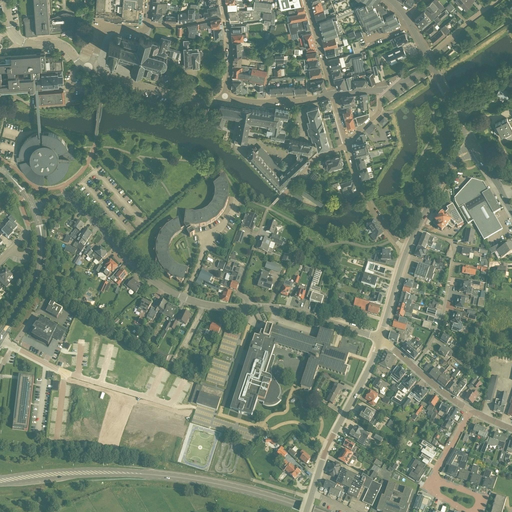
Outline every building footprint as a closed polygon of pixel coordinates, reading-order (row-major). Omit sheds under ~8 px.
[(33,0),(35,19),(28,19),(27,18),(26,18),(25,18),(25,19),(24,19),(25,21),(26,25),(27,35),(36,35),(36,33),(51,31),(50,25),(51,25),(51,31),(70,30),(74,15),(67,12),(63,13),(52,18),(50,18),(50,17),(50,14),(49,14),(49,10),(50,9),(49,3),(48,0),(33,0)] [(94,0),(93,16),(104,17),(104,19),(138,22),(140,8),(143,8),(143,0),(94,0)] [(279,0),(280,5),(279,5),(280,9),(296,6),(304,5),(302,0),(279,0)] [(339,0),(340,1),(334,4),(340,18),(355,11),(362,24),(363,24),(366,32),(377,28),(379,33),(389,29),(390,30),(393,29),(392,28),(401,24),(398,18),(397,18),(394,13),(388,15),(386,10),(385,10),(382,5),(381,6),(379,1),(379,0),(339,0)] [(445,8),(437,0),(433,0),(432,1),(426,5),(425,3),(422,6),(425,10),(424,11),(418,16),(415,19),(422,27),(431,19),(428,16),(429,14),(433,19),(445,8)] [(465,9),(472,4),(468,0),(455,0),(459,5),(460,4),(465,9)] [(254,1),(253,9),(271,12),(271,8),(272,3),(254,1)] [(451,12),(455,8),(450,2),(446,6),(451,12)] [(208,11),(204,12),(205,17),(220,14),(221,13),(219,3),(211,5),(211,7),(207,8),(208,11)] [(314,12),(326,8),(325,3),(324,3),(313,7),(314,12)] [(178,22),(195,19),(195,10),(195,4),(191,4),(190,11),(178,13),(178,22)] [(306,11),(304,6),(296,7),(297,10),(294,11),(294,10),(288,11),(289,14),(297,13),(306,11)] [(316,17),(325,14),(325,12),(328,11),(327,8),(314,13),(316,17)] [(176,17),(177,11),(175,10),(174,16),(166,16),(166,22),(176,22),(176,17)] [(237,11),(228,12),(228,13),(229,17),(230,22),(239,22),(239,21),(252,17),(251,10),(247,11),(242,11),(237,11)] [(435,26),(438,24),(437,23),(448,14),(445,10),(434,19),(436,22),(433,24),(425,30),(430,36),(438,29),(435,26)] [(153,12),(151,20),(161,22),(162,17),(163,13),(153,12)] [(290,22),(308,18),(306,12),(289,15),(290,22)] [(327,18),(317,21),(321,32),(320,33),(322,39),(342,32),(336,15),(327,18)] [(215,28),(222,27),(221,19),(211,20),(211,21),(211,27),(215,27),(215,28)] [(291,34),(298,33),(297,30),(306,29),(310,29),(308,19),(303,20),(288,22),(291,34)] [(198,37),(199,25),(199,24),(187,26),(188,31),(187,36),(198,37)] [(222,27),(215,28),(214,28),(215,39),(223,38),(223,37),(224,37),(222,27)] [(440,29),(430,38),(435,43),(445,34),(446,34),(447,32),(443,27),(441,29),(440,29)] [(356,37),(355,33),(354,31),(347,33),(348,35),(347,35),(349,40),(356,37)] [(356,37),(357,40),(364,36),(363,32),(361,32),(361,31),(355,33),(356,37)] [(301,48),(315,47),(311,32),(303,34),(300,34),(303,46),(299,46),(300,48),(301,48)] [(394,46),(398,45),(402,43),(401,43),(407,40),(404,33),(393,38),(394,42),(393,43),(394,46)] [(185,55),(184,52),(169,48),(171,39),(161,36),(159,43),(159,42),(158,43),(152,41),(140,37),(139,42),(122,38),(121,36),(118,35),(115,36),(114,40),(115,42),(111,41),(110,40),(109,41),(110,41),(107,51),(107,52),(108,52),(110,52),(109,54),(110,55),(111,56),(112,55),(111,57),(110,63),(115,65),(116,61),(132,65),(131,70),(134,71),(133,74),(138,76),(139,73),(142,74),(151,76),(151,78),(155,79),(158,77),(159,74),(158,72),(160,71),(160,69),(161,69),(162,69),(162,68),(162,67),(164,67),(167,64),(167,61),(167,58),(165,56),(167,56),(168,53),(165,50),(166,49),(170,51),(169,57),(181,60),(183,54),(185,55)] [(325,49),(338,46),(335,37),(323,40),(325,49)] [(184,52),(185,55),(185,67),(199,66),(199,60),(200,60),(200,59),(201,59),(203,57),(202,51),(201,50),(198,50),(198,47),(192,48),(191,40),(184,40),(184,52)] [(247,55),(247,48),(243,48),(243,45),(251,45),(252,42),(241,41),(233,41),(233,55),(247,55)] [(332,58),(336,57),(336,55),(335,51),(342,49),(342,46),(338,47),(338,46),(325,49),(327,57),(331,56),(332,58)] [(406,54),(402,47),(393,51),(386,54),(389,62),(390,62),(391,65),(398,62),(396,59),(397,59),(396,58),(406,54)] [(300,52),(299,48),(295,48),(284,48),(284,53),(294,54),(300,54),(300,56),(306,56),(306,59),(318,58),(316,51),(316,50),(305,52),(300,52)] [(0,56),(0,92),(1,91),(29,89),(31,90),(34,90),(35,89),(35,92),(34,92),(35,105),(37,105),(39,105),(65,103),(64,90),(54,90),(53,87),(53,86),(50,86),(50,87),(50,86),(47,86),(47,87),(46,86),(44,87),(44,88),(43,88),(43,84),(38,84),(37,78),(40,78),(39,77),(39,72),(58,70),(62,70),(63,70),(63,60),(54,61),(54,56),(47,56),(45,56),(45,53),(0,56)] [(247,55),(233,55),(233,57),(233,66),(234,66),(241,67),(242,58),(247,59),(247,60),(249,60),(249,55),(247,55)] [(346,66),(345,63),(344,60),(346,56),(346,55),(339,56),(339,57),(336,57),(332,58),(328,59),(331,69),(333,68),(333,70),(340,69),(345,68),(346,66)] [(359,73),(359,72),(359,71),(365,70),(362,55),(352,57),(353,62),(352,62),(352,65),(353,64),(354,70),(355,74),(359,73)] [(308,69),(320,67),(318,58),(306,59),(305,60),(305,63),(307,63),(308,69)] [(241,67),(234,66),(233,66),(232,77),(241,79),(241,78),(244,79),(244,81),(252,84),(253,82),(265,85),(267,75),(267,73),(267,71),(257,69),(255,69),(252,69),(251,74),(242,72),(242,71),(245,72),(245,70),(249,70),(249,67),(245,67),(241,67)] [(320,67),(308,69),(309,69),(310,78),(322,76),(322,74),(321,69),(320,69),(320,67)] [(333,70),(332,71),(333,75),(334,78),(342,76),(340,69),(333,70)] [(53,86),(53,87),(54,87),(54,86),(57,86),(57,87),(57,86),(59,85),(59,86),(59,85),(59,84),(64,83),(63,78),(63,75),(62,70),(58,70),(58,71),(56,71),(56,73),(56,74),(53,74),(53,73),(52,73),(52,74),(49,74),(49,73),(49,74),(46,74),(46,73),(45,73),(45,74),(43,75),(42,74),(42,75),(41,75),(42,75),(42,77),(39,77),(40,78),(37,78),(38,84),(43,84),(43,88),(44,88),(44,87),(46,86),(47,87),(47,86),(50,86),(50,87),(50,86),(53,86)] [(354,74),(355,74),(354,70),(353,71),(348,72),(346,74),(346,77),(344,77),(334,79),(336,89),(338,90),(346,88),(346,89),(352,88),(351,76),(354,74)] [(360,77),(362,76),(362,71),(359,72),(359,73),(355,74),(354,74),(351,76),(352,88),(362,88),(361,79),(359,79),(359,78),(357,78),(357,75),(359,75),(360,77)] [(369,85),(375,82),(372,73),(366,75),(369,85)] [(244,81),(244,79),(241,79),(241,81),(232,80),(231,91),(233,92),(242,92),(242,93),(243,93),(244,94),(245,93),(245,92),(247,92),(247,88),(243,88),(243,84),(244,81)] [(318,84),(320,92),(326,90),(323,79),(317,80),(318,84)] [(265,95),(266,85),(257,84),(256,91),(262,91),(262,95),(265,95)] [(320,92),(318,84),(310,86),(312,93),(320,91),(320,92)] [(511,96),(511,92),(500,87),(497,94),(501,95),(500,97),(505,99),(505,97),(509,99),(510,96),(511,96)] [(359,95),(360,100),(360,103),(361,109),(367,108),(366,102),(368,101),(367,94),(359,95)] [(342,107),(354,104),(353,96),(341,97),(340,99),(342,107)] [(323,110),(332,108),(330,100),(328,99),(321,101),(323,110)] [(220,105),(214,123),(222,126),(226,114),(240,117),(239,119),(239,120),(237,134),(235,134),(234,141),(235,141),(234,144),(241,145),(241,142),(247,143),(248,137),(249,136),(247,136),(250,122),(268,125),(266,132),(271,133),(271,136),(284,138),(285,130),(280,130),(282,117),(287,118),(288,111),(288,110),(275,108),(275,113),(252,109),(242,107),(241,109),(220,105)] [(343,112),(345,119),(353,116),(350,106),(346,107),(347,111),(343,112)] [(322,120),(318,107),(307,110),(310,120),(307,121),(309,127),(307,128),(309,134),(311,134),(313,140),(315,139),(318,149),(329,146),(325,133),(326,133),(325,129),(322,120)] [(357,124),(358,124),(361,123),(369,115),(369,112),(359,115),(360,118),(356,119),(357,124)] [(358,125),(358,124),(357,124),(356,119),(360,118),(359,115),(353,116),(345,119),(348,128),(349,128),(355,127),(355,126),(358,125)] [(383,125),(388,120),(384,117),(379,121),(383,125)] [(511,119),(509,122),(507,118),(495,124),(497,127),(495,128),(498,134),(500,133),(501,136),(505,134),(506,137),(511,134),(510,132),(511,130),(511,128),(511,126),(511,125),(511,119)] [(369,134),(374,128),(376,127),(372,123),(365,130),(369,134)] [(21,163),(20,163),(22,167),(24,171),(27,175),(31,177),(35,180),(39,181),(43,182),(44,171),(47,171),(50,181),(54,180),(58,178),(61,175),(64,172),(67,168),(69,164),(69,159),(72,159),(72,155),(71,151),(71,149),(70,147),(68,148),(68,147),(66,143),(63,140),(60,137),(56,134),(52,133),(47,132),(43,132),(43,137),(39,138),(37,133),(33,134),(29,137),(26,140),(23,143),(21,147),(20,151),(20,154),(19,157),(20,157),(20,158),(18,158),(18,160),(19,162),(21,161),(21,163)] [(357,143),(352,145),(355,156),(363,154),(365,153),(369,152),(367,144),(364,134),(360,135),(361,139),(356,140),(357,143)] [(253,148),(246,155),(280,190),(294,178),(292,176),(310,159),(308,158),(309,157),(310,155),(308,154),(309,151),(311,152),(312,143),(303,141),(300,140),(300,141),(290,139),(290,138),(284,138),(284,141),(287,142),(286,150),(296,151),(297,152),(297,155),(297,156),(300,156),(301,155),(301,156),(285,172),(261,146),(258,149),(255,146),(253,148)] [(363,154),(355,156),(359,169),(366,167),(367,167),(367,166),(366,167),(364,158),(363,154)] [(325,160),(323,160),(325,170),(327,169),(328,169),(333,167),(334,170),(343,167),(342,165),(342,164),(343,163),(343,161),(341,160),(340,156),(339,156),(338,156),(336,156),(335,157),(330,158),(329,158),(327,158),(327,159),(326,160),(326,159),(325,160)] [(366,167),(359,169),(361,179),(370,176),(373,176),(372,171),(368,172),(367,167),(366,167)] [(311,185),(318,176),(313,172),(306,181),(311,185)] [(226,189),(223,179),(215,185),(215,186),(216,185),(217,187),(215,188),(217,193),(217,195),(216,195),(215,200),(216,200),(216,202),(214,201),(212,206),(213,207),(212,208),(210,207),(207,211),(208,212),(206,213),(205,212),(200,214),(201,215),(199,215),(198,214),(193,215),(193,216),(191,215),(191,214),(187,213),(185,226),(188,232),(187,233),(190,237),(191,237),(191,236),(193,235),(194,235),(195,234),(192,230),(191,230),(188,224),(196,225),(206,223),(215,218),(222,210),(226,200),(226,189)] [(353,182),(352,179),(340,184),(342,189),(347,187),(347,188),(342,190),(345,196),(349,194),(350,197),(358,194),(354,182),(353,182)] [(488,192),(483,183),(472,180),(454,199),(455,203),(458,209),(468,225),(473,222),(484,241),(502,230),(493,215),(501,211),(489,191),(488,192)] [(456,226),(462,222),(451,206),(445,210),(446,210),(442,214),(439,218),(435,222),(440,226),(438,228),(441,231),(447,225),(450,227),(454,224),(456,226)] [(253,231),(258,218),(249,214),(247,218),(244,217),(241,225),(241,226),(253,231)] [(12,233),(17,228),(13,224),(16,221),(11,216),(8,219),(10,222),(5,227),(6,227),(12,233)] [(84,226),(77,221),(76,223),(73,222),(72,222),(70,225),(70,226),(73,228),(76,229),(72,234),(70,237),(75,240),(84,226)] [(180,231),(178,221),(177,221),(178,222),(173,224),(173,223),(168,226),(169,227),(166,230),(165,230),(162,234),(160,239),(159,238),(158,243),(158,248),(157,248),(157,253),(159,258),(158,258),(159,263),(160,263),(163,267),(162,268),(165,272),(166,272),(170,274),(169,275),(173,278),(174,278),(178,279),(178,280),(183,281),(186,271),(179,270),(173,266),(169,260),(167,254),(167,247),(169,240),(174,235),(180,231)] [(366,226),(370,231),(367,233),(374,241),(383,234),(380,229),(374,221),(366,226)] [(270,222),(266,232),(273,234),(271,238),(280,242),(281,237),(277,235),(278,233),(275,232),(277,224),(270,222)] [(13,234),(12,233),(6,227),(1,232),(0,230),(0,236),(1,237),(3,234),(8,239),(13,234)] [(84,230),(73,247),(78,250),(82,240),(88,232),(87,231),(85,229),(84,230)] [(466,244),(472,245),(475,246),(476,241),(473,241),(475,232),(466,230),(465,238),(467,238),(466,244)] [(82,240),(78,250),(81,253),(85,247),(84,246),(92,235),(88,232),(82,240)] [(241,244),(245,233),(240,232),(236,243),(241,244)] [(434,239),(430,237),(423,235),(421,241),(432,246),(433,243),(432,243),(434,239)] [(261,238),(259,244),(269,248),(273,249),(275,244),(283,248),(284,247),(284,246),(285,244),(283,243),(280,242),(271,238),(270,238),(269,241),(261,238)] [(431,248),(432,246),(421,241),(418,247),(425,250),(426,246),(431,248)] [(259,244),(256,249),(267,253),(267,252),(272,254),(273,250),(273,249),(269,248),(259,244)] [(500,249),(497,251),(497,252),(501,259),(511,252),(511,245),(511,244),(500,249)] [(75,255),(77,250),(68,245),(65,251),(75,255)] [(95,260),(103,251),(100,247),(94,254),(92,253),(93,253),(90,250),(85,255),(91,260),(93,258),(95,260)] [(438,267),(438,266),(439,264),(439,263),(432,261),(431,262),(428,261),(429,257),(427,256),(429,251),(426,250),(425,251),(418,248),(414,257),(431,263),(431,264),(438,267)] [(473,259),(474,251),(463,249),(462,255),(469,256),(469,259),(473,259)] [(105,252),(103,251),(95,260),(93,263),(96,265),(99,263),(102,259),(107,254),(107,253),(106,252),(105,252)] [(381,251),(381,257),(379,257),(377,264),(382,265),(383,261),(387,261),(390,261),(390,251),(381,251)] [(284,255),(282,261),(290,264),(293,258),(284,255)] [(77,266),(82,258),(78,256),(73,263),(77,266)] [(487,268),(488,259),(480,258),(480,262),(484,263),(483,267),(487,268)] [(109,273),(111,274),(118,266),(111,260),(102,270),(100,273),(107,277),(109,273)] [(223,270),(226,264),(220,261),(217,268),(223,270)] [(419,265),(418,265),(414,263),(412,268),(417,270),(414,278),(431,283),(432,281),(434,274),(433,274),(435,268),(438,269),(438,267),(431,264),(430,266),(424,264),(424,267),(419,265)] [(370,265),(367,274),(372,275),(373,273),(384,277),(386,271),(381,269),(382,267),(374,264),(373,266),(370,265)] [(507,273),(507,265),(499,264),(499,268),(497,268),(497,277),(505,277),(505,273),(507,273)] [(231,274),(241,277),(243,270),(233,267),(231,274)] [(463,274),(463,276),(469,277),(469,276),(474,277),(475,272),(476,269),(463,267),(462,274),(463,274)] [(6,281),(12,276),(9,273),(9,271),(7,272),(5,269),(2,272),(1,271),(1,273),(0,273),(0,277),(3,281),(1,283),(6,288),(10,284),(6,281)] [(128,273),(123,270),(122,271),(122,270),(117,276),(115,274),(110,279),(114,282),(117,278),(119,279),(116,283),(118,285),(127,275),(128,273)] [(212,285),(216,277),(202,270),(198,278),(212,285)] [(271,291),(273,286),(267,284),(268,282),(266,282),(269,274),(262,272),(261,275),(261,276),(262,276),(258,287),(269,291),(269,290),(271,291)] [(315,292),(317,288),(315,287),(316,285),(318,286),(322,274),(316,272),(314,278),(307,298),(311,299),(312,294),(314,295),(314,292),(315,292)] [(239,284),(241,277),(231,274),(229,281),(239,284)] [(360,274),(357,282),(362,284),(361,284),(375,288),(377,280),(364,276),(360,274)] [(142,287),(133,280),(131,282),(129,280),(124,286),(130,290),(131,289),(136,294),(142,287)] [(106,291),(108,284),(108,283),(104,281),(99,292),(103,294),(105,290),(106,291)] [(225,281),(223,286),(230,289),(236,291),(238,285),(232,283),(225,281)] [(404,286),(416,290),(418,284),(406,281),(404,286)] [(467,288),(467,289),(469,289),(470,287),(471,287),(471,285),(473,285),(473,286),(480,287),(480,283),(469,281),(468,283),(461,282),(460,287),(467,288)] [(287,297),(292,284),(288,283),(286,288),(284,287),(281,295),(287,297)] [(416,290),(404,286),(402,293),(409,295),(410,292),(424,296),(425,293),(416,290)] [(303,300),(306,290),(303,289),(304,288),(299,287),(298,291),(298,290),(295,298),(303,300)] [(90,288),(85,296),(90,300),(96,292),(90,288)] [(312,294),(311,299),(310,301),(321,305),(321,304),(326,306),(328,302),(327,301),(328,298),(327,298),(325,297),(324,296),(323,295),(322,294),(322,293),(320,292),(321,289),(317,288),(315,292),(314,292),(314,295),(312,294)] [(228,303),(232,292),(224,289),(220,300),(228,303)] [(381,305),(383,297),(373,294),(371,299),(370,299),(369,302),(381,305)] [(401,299),(408,301),(409,298),(412,299),(412,301),(416,302),(417,298),(409,296),(402,294),(401,299)] [(486,308),(486,304),(484,304),(484,300),(474,298),(473,306),(477,307),(477,308),(484,309),(484,308),(486,308)] [(378,316),(380,308),(370,305),(369,302),(356,299),(353,306),(361,308),(360,312),(367,314),(368,313),(378,316)] [(407,303),(408,301),(401,299),(399,305),(406,307),(414,309),(416,305),(407,303)] [(146,314),(151,304),(143,300),(137,312),(139,313),(141,311),(146,314)] [(164,311),(167,304),(159,300),(154,311),(151,310),(146,319),(149,320),(149,318),(153,320),(157,313),(158,313),(159,309),(164,311)] [(57,319),(62,308),(51,302),(49,307),(50,308),(48,312),(52,314),(52,316),(57,319)] [(172,319),(177,309),(169,305),(165,312),(161,318),(164,319),(165,318),(166,316),(172,319)] [(405,309),(406,307),(399,305),(398,310),(412,314),(413,311),(405,309)] [(186,325),(190,315),(182,311),(178,321),(186,325)] [(452,318),(460,320),(466,322),(467,319),(464,318),(464,316),(461,315),(454,313),(452,318)] [(141,326),(145,319),(141,317),(137,324),(141,326)] [(405,328),(407,320),(399,318),(398,322),(394,321),(392,328),(399,329),(400,327),(405,328)] [(459,322),(460,320),(452,318),(451,323),(454,324),(451,331),(457,333),(462,331),(463,327),(461,322),(459,322)] [(42,321),(35,330),(36,330),(33,337),(48,345),(52,337),(56,329),(57,329),(42,321)] [(167,333),(172,324),(168,322),(163,330),(167,333)] [(217,337),(221,328),(212,324),(209,331),(213,333),(212,335),(217,337)] [(242,376),(231,409),(239,411),(239,413),(243,414),(243,413),(252,416),(257,401),(263,403),(263,405),(264,406),(268,407),(271,407),(275,406),(278,404),(281,401),(281,400),(280,401),(278,400),(278,399),(279,398),(280,395),(281,393),(280,390),(279,387),(278,385),(274,379),(272,376),(272,374),(271,371),(272,368),(275,359),(275,358),(275,357),(274,356),(272,356),(274,348),(276,344),(276,345),(309,355),(308,356),(311,357),(310,360),(301,388),(303,389),(310,391),(318,367),(343,375),(344,376),(345,376),(347,369),(344,368),(345,365),(346,365),(349,356),(330,350),(331,345),(335,335),(333,335),(320,330),(316,342),(290,334),(288,333),(273,328),(273,327),(272,327),(268,326),(267,325),(267,326),(265,333),(261,332),(259,338),(256,337),(255,336),(250,351),(242,376)] [(64,333),(56,329),(52,337),(60,341),(64,333)] [(404,344),(407,336),(399,332),(398,336),(391,333),(388,340),(397,343),(398,339),(401,341),(400,343),(403,344),(404,344)] [(450,344),(453,340),(444,335),(440,340),(447,345),(448,343),(450,344)] [(414,348),(411,346),(413,344),(411,342),(413,340),(407,336),(404,344),(403,344),(402,346),(405,348),(403,350),(405,353),(405,354),(408,356),(414,348)] [(170,350),(172,345),(166,342),(164,348),(170,350)] [(414,348),(408,356),(410,358),(411,358),(414,360),(417,356),(418,356),(422,352),(419,349),(422,345),(419,342),(414,348)] [(459,354),(458,353),(458,352),(457,350),(452,345),(449,348),(457,354),(462,357),(464,355),(461,352),(459,354)] [(361,358),(367,361),(371,349),(365,347),(361,358)] [(454,352),(447,347),(445,350),(443,348),(439,353),(445,358),(447,355),(450,357),(454,352)] [(158,350),(155,355),(166,361),(169,356),(158,350)] [(389,370),(395,357),(385,352),(379,365),(389,370)] [(435,369),(429,364),(424,370),(430,375),(429,376),(436,382),(445,371),(441,368),(438,371),(435,369)] [(406,373),(400,369),(396,373),(394,371),(390,377),(393,380),(396,377),(400,381),(406,373)] [(455,379),(460,372),(457,370),(451,377),(455,379)] [(445,377),(443,375),(437,382),(445,388),(450,381),(450,380),(449,379),(449,378),(449,377),(447,376),(446,376),(445,377)] [(27,380),(20,380),(15,421),(13,420),(12,429),(13,429),(13,427),(24,428),(24,430),(27,431),(34,377),(30,377),(30,378),(27,377),(27,380)] [(486,395),(493,397),(499,378),(495,377),(494,377),(492,377),(491,377),(486,395)] [(412,380),(410,378),(406,382),(404,381),(400,385),(408,392),(416,382),(412,379),(412,380)] [(373,386),(380,391),(385,393),(381,390),(383,388),(386,389),(387,386),(377,380),(373,386)] [(452,394),(457,387),(454,385),(456,383),(454,381),(452,384),(452,383),(447,390),(452,394)] [(330,395),(336,398),(338,394),(339,395),(343,388),(337,385),(335,388),(334,388),(330,395)] [(457,387),(452,394),(457,397),(463,388),(461,387),(462,386),(461,385),(460,386),(458,385),(457,387)] [(423,390),(420,388),(417,392),(417,391),(412,397),(419,403),(427,393),(423,390)] [(479,394),(472,390),(470,394),(468,393),(464,400),(472,405),(479,394)] [(370,392),(365,399),(370,402),(368,404),(373,407),(375,404),(373,403),(377,396),(370,392)] [(198,406),(219,411),(223,399),(201,393),(198,406)] [(500,405),(505,407),(508,395),(500,393),(499,398),(500,398),(499,401),(500,402),(500,405)] [(333,404),(336,398),(330,395),(327,401),(333,404)] [(308,405),(312,400),(307,396),(304,401),(308,405)] [(438,401),(433,397),(431,400),(430,400),(429,400),(428,400),(427,401),(427,402),(427,403),(428,403),(430,405),(426,410),(429,412),(427,414),(428,415),(430,417),(431,416),(432,417),(434,414),(433,413),(432,412),(437,404),(438,401)] [(403,412),(411,401),(407,398),(399,409),(403,412)] [(503,414),(505,407),(500,405),(500,402),(499,401),(500,398),(499,398),(498,401),(496,401),(493,412),(503,414)] [(123,436),(119,447),(134,452),(134,449),(168,460),(169,455),(175,457),(185,427),(182,426),(185,418),(139,404),(138,408),(134,407),(125,437),(123,436)] [(446,420),(452,410),(451,409),(443,404),(439,411),(444,414),(442,418),(446,420)] [(420,413),(422,411),(421,410),(423,408),(421,406),(411,419),(410,421),(411,422),(412,420),(414,422),(418,417),(417,416),(420,412),(420,413)] [(372,426),(378,417),(366,409),(360,419),(372,426)] [(450,418),(454,421),(458,413),(453,410),(448,418),(450,419),(450,418)] [(431,424),(438,414),(435,412),(429,422),(431,424)] [(448,431),(454,421),(450,418),(450,419),(448,418),(444,425),(446,426),(444,429),(448,431)] [(392,430),(395,424),(390,420),(386,426),(392,430)] [(478,437),(481,428),(475,426),(474,428),(472,427),(469,433),(478,437)] [(352,432),(350,436),(358,441),(357,442),(361,445),(365,439),(367,440),(369,436),(363,432),(356,428),(355,427),(353,431),(353,432),(352,432)] [(481,428),(478,437),(486,440),(488,434),(486,433),(487,431),(481,428)] [(499,442),(501,436),(495,434),(493,440),(490,439),(488,445),(490,446),(492,447),(497,447),(499,442)] [(354,454),(356,450),(353,448),(355,446),(347,441),(344,447),(351,451),(351,452),(354,454)] [(423,441),(420,445),(426,448),(422,454),(426,456),(424,459),(430,463),(436,453),(433,452),(435,449),(433,447),(423,441)] [(283,460),(288,455),(281,449),(277,454),(283,460)] [(294,458),(297,454),(291,449),(288,453),(294,458)] [(338,459),(338,460),(346,465),(350,459),(353,460),(355,462),(357,459),(352,456),(352,455),(344,450),(343,451),(342,452),(341,454),(340,456),(339,457),(338,459)] [(306,464),(310,460),(308,458),(309,456),(303,451),(300,454),(303,457),(300,459),(306,464)] [(460,462),(461,462),(464,463),(464,462),(467,455),(460,452),(458,456),(462,458),(460,462)] [(444,469),(441,473),(445,474),(447,475),(451,477),(455,478),(455,477),(458,468),(455,467),(451,466),(457,456),(452,453),(446,465),(444,469)] [(290,465),(285,460),(279,467),(284,472),(285,471),(295,480),(301,473),(291,464),(290,465)] [(410,474),(408,477),(413,480),(415,477),(420,480),(422,476),(421,476),(422,474),(423,474),(426,471),(423,469),(425,466),(416,460),(413,464),(414,464),(411,469),(413,469),(412,470),(415,471),(416,471),(413,475),(410,474)] [(464,463),(461,462),(458,468),(455,477),(458,478),(458,479),(462,480),(462,479),(467,481),(468,481),(471,473),(464,471),(467,464),(464,463)] [(332,465),(329,473),(331,474),(330,476),(334,478),(335,476),(336,476),(337,476),(339,477),(336,483),(350,490),(348,494),(357,499),(362,487),(368,490),(363,502),(372,507),(382,486),(372,482),(371,484),(342,470),(342,469),(340,468),(341,467),(335,464),(334,466),(332,465)] [(467,481),(471,482),(470,483),(477,485),(477,484),(480,485),(483,477),(477,475),(479,468),(473,466),(471,473),(468,481),(467,481)] [(483,477),(480,485),(483,487),(483,488),(489,490),(489,489),(493,490),(497,478),(494,477),(492,481),(489,479),(491,473),(486,470),(483,477)] [(373,480),(377,474),(372,471),(368,477),(373,480)] [(339,489),(339,487),(337,486),(327,482),(323,488),(330,491),(333,493),(336,488),(339,489)] [(384,497),(381,496),(376,511),(379,511),(406,511),(408,508),(406,507),(411,493),(404,490),(401,498),(392,495),(394,488),(388,485),(384,497)] [(330,491),(329,493),(339,498),(341,493),(342,494),(344,491),(339,487),(339,489),(336,488),(333,493),(330,491)] [(502,511),(506,499),(496,496),(494,503),(494,504),(492,511),(491,511),(502,511)] [(429,501),(424,499),(424,498),(419,497),(419,498),(414,510),(418,511),(419,511),(421,505),(427,507),(429,501)]
